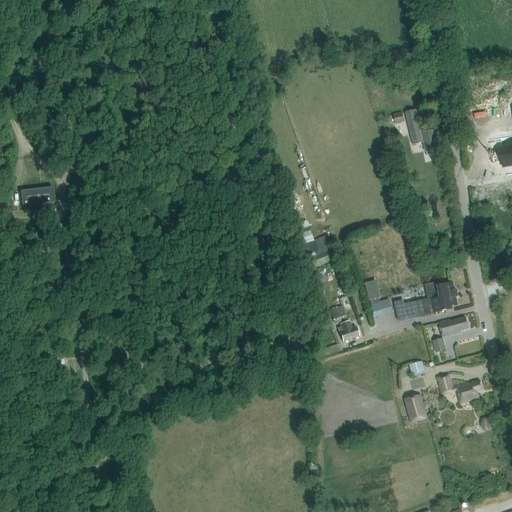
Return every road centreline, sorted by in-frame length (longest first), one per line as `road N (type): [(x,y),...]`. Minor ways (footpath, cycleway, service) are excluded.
road 1 (track): [(104,511),(70,210),(51,166),(71,126),(49,0)]
road 2 (unclassified): [(511,409),(480,306),(432,0)]
